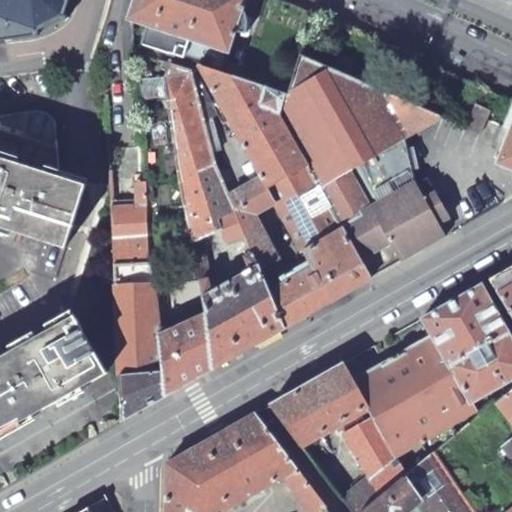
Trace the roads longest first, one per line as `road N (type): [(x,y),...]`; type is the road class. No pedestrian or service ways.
road 1 (secondary): [(137,446),(511,232)]
road 2 (residential): [(382,0),(511,57)]
road 3 (secondary): [(21,511),(137,446)]
road 4 (residential): [(0,59),(55,48),(96,19),(107,0)]
